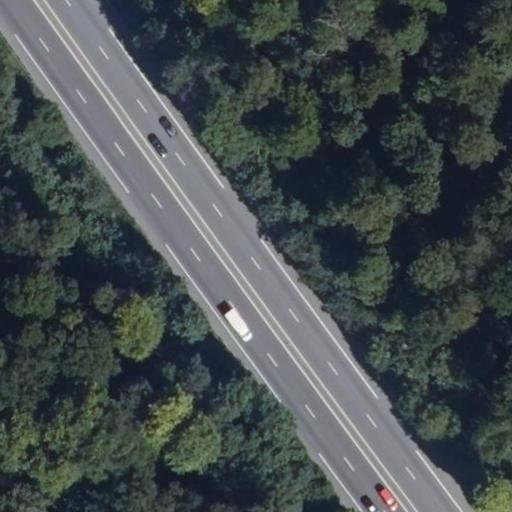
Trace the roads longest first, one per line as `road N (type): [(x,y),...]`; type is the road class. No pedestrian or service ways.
road 1 (motorway): [(442,511),(68,0)]
road 2 (motorway): [(14,0),(387,511)]
